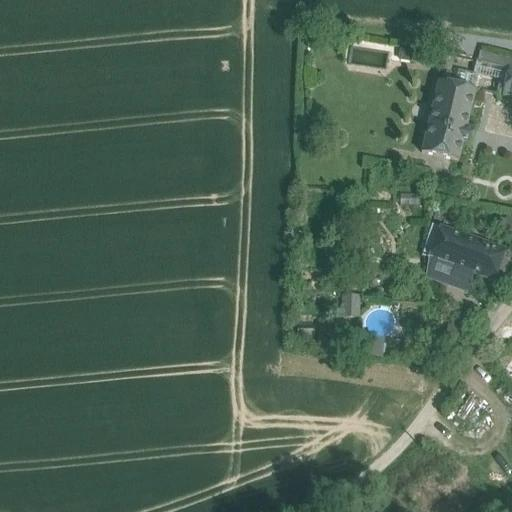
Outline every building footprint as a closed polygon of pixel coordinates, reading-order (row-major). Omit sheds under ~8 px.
[(415,48),(402,45),(399,59),(413,61),(415,48)] [(508,70),(476,63),(473,76),(478,77),(505,83),(508,70)] [(511,70),(508,70),(505,83),(502,97),(511,98),(511,70)] [(473,76),(458,72),(454,88),(474,92),(478,77),(473,76)] [(454,88),(438,84),(421,155),(458,163),(462,145),(470,147),(474,131),(466,129),(475,92),(474,92),(454,88)] [(418,196),(399,195),(399,208),(418,209),(418,196)] [(440,231),(431,228),(427,244),(434,246),(434,245),(436,246),(441,231),(440,231)] [(504,252),(440,230),(440,231),(441,231),(436,246),(434,245),(434,246),(429,260),(454,269),(451,276),(466,282),(469,274),(492,282),(504,252)] [(358,298),(343,298),(342,319),(357,319),(358,298)] [(472,323),(466,318),(455,332),(461,337),(472,323)]
